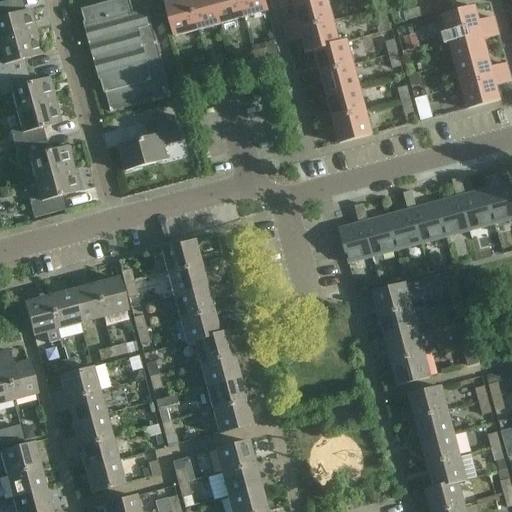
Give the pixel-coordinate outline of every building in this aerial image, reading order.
[(112,112),(172,95),(152,22),(149,23),(146,12),(141,14),(134,16),(130,0),(116,0),(82,10),(105,93),(106,93),(112,112)] [(199,30),(190,0),(179,0),(166,4),(175,37),(199,30)] [(215,0),(190,0),(199,30),(222,24),(215,0)] [(239,0),(215,0),(222,24),(245,18),(239,0)] [(265,0),(239,0),(245,18),(269,11),(265,0)] [(284,25),(286,34),(334,21),(327,0),(321,0),(294,7),(298,21),(284,25)] [(464,0),(450,0),(452,8),(466,5),(464,0)] [(0,41),(35,32),(29,9),(11,14),(7,1),(0,2),(0,41)] [(430,5),(416,8),(419,17),(432,14),(430,5)] [(443,16),(449,40),(497,27),(495,18),(480,22),(476,7),(443,16)] [(416,8),(404,12),(406,21),(419,17),(416,8)] [(334,21),(286,34),(289,43),(303,39),(307,54),(315,52),(314,51),(340,44),(340,43),(334,21)] [(497,27),(449,40),(455,62),(489,54),(485,39),(499,36),(497,27)] [(0,79),(26,72),(23,60),(42,55),(35,32),(0,41),(0,54),(1,59),(0,59),(0,79)] [(395,40),(386,42),(389,55),(398,52),(395,40)] [(314,51),(315,52),(321,74),(354,65),(347,41),(340,43),(340,44),(314,51)] [(267,49),(255,52),(257,61),(269,58),(267,49)] [(255,52),(241,56),(243,65),(257,61),(255,52)] [(402,66),(398,52),(389,55),(393,68),(402,66)] [(489,54),(455,62),(461,85),(509,72),(507,64),(492,68),(489,54)] [(220,61),(208,65),(211,73),(223,70),(220,61)] [(208,65),(195,68),(197,77),(211,73),(208,65)] [(354,65),(321,74),(327,97),(360,88),(354,65)] [(26,72),(0,79),(0,95),(11,93),(16,112),(54,101),(48,78),(29,83),(26,72)] [(509,72),(461,85),(467,109),(501,100),(497,86),(511,82),(509,72)] [(407,86),(398,89),(402,102),(411,100),(407,86)] [(360,88),(327,97),(333,120),(366,111),(360,88)] [(414,112),(411,100),(402,102),(405,115),(414,112)] [(9,131),(14,147),(45,139),(42,128),(60,123),(54,101),(16,112),(20,128),(9,131)] [(366,111),(333,120),(340,144),(373,135),(366,111)] [(119,146),(126,171),(168,159),(164,146),(182,141),(175,115),(145,123),(149,138),(119,146)] [(45,139),(14,147),(18,164),(29,161),(34,179),(73,169),(67,146),(48,151),(45,139)] [(508,174),(505,165),(496,168),(499,177),(508,174)] [(73,169),(34,179),(39,197),(28,200),(33,218),(64,210),(60,196),(79,191),(73,169)] [(456,181),(451,182),(453,190),(462,188),(460,179),(456,181)] [(511,193),(509,184),(484,191),(494,226),(511,220),(511,193)] [(462,188),(454,190),(456,199),(460,198),(470,232),(494,226),(484,191),(465,196),(462,188)] [(407,194),(403,195),(405,204),(414,201),(412,193),(407,194)] [(456,199),(436,204),(445,239),(470,232),(460,198),(456,199)] [(407,212),(388,217),(397,252),(421,245),(412,211),(416,210),(414,201),(405,204),(407,212)] [(416,210),(412,211),(421,245),(429,243),(445,239),(436,204),(416,210)] [(359,207),(354,208),(356,217),(365,214),(363,206),(359,207)] [(365,214),(356,217),(359,225),(364,224),(373,258),(397,252),(388,217),(368,223),(365,214)] [(359,225),(339,231),(344,250),(348,265),(373,258),(364,224),(359,225)] [(160,250),(167,273),(200,264),(194,241),(160,250)] [(200,264),(167,273),(173,296),(206,288),(200,264)] [(121,272),(124,285),(133,282),(130,269),(121,272)] [(117,278),(93,284),(103,317),(126,311),(117,278)] [(446,284),(450,297),(459,294),(455,281),(446,284)] [(133,282),(124,285),(128,298),(137,295),(133,282)] [(93,284),(70,290),(79,323),(103,317),(93,284)] [(373,293),(379,317),(412,308),(406,284),(373,293)] [(206,288),(173,296),(179,320),(212,311),(206,288)] [(70,290),(48,296),(56,330),(79,323),(70,290)] [(459,294),(450,297),(453,309),(462,307),(459,294)] [(56,330),(48,296),(24,303),(33,336),(56,330)] [(412,308),(379,317),(385,340),(419,331),(412,308)] [(212,311),(179,320),(185,344),(193,341),(218,334),(218,333),(212,311)] [(133,318),(137,331),(145,329),(142,316),(133,318)] [(459,330),(463,343),(471,341),(468,328),(459,330)] [(145,329),(137,331),(143,354),(152,352),(157,350),(154,340),(149,341),(145,329)] [(193,341),(199,364),(232,355),(226,331),(218,333),(218,334),(193,341)] [(419,331),(385,340),(392,363),(425,354),(419,331)] [(471,341),(463,343),(466,356),(475,354),(471,341)] [(124,344),(111,348),(113,357),(126,353),(124,344)] [(113,357),(111,348),(98,351),(100,360),(113,357)] [(8,351),(0,352),(0,357),(12,401),(35,395),(26,361),(12,365),(8,351)] [(152,352),(143,354),(149,377),(158,375),(152,352)] [(425,354),(392,363),(398,387),(431,378),(425,354)] [(232,355),(199,364),(205,387),(239,378),(232,355)] [(0,404),(12,401),(0,357),(0,404)] [(77,357),(65,361),(67,369),(80,366),(77,357)] [(67,369),(65,361),(52,364),(54,373),(67,369)] [(48,396),(50,404),(98,391),(92,367),(59,377),(63,392),(48,396)] [(499,372),(486,376),(488,385),(501,381),(499,372)] [(158,375),(149,377),(152,390),(161,388),(158,375)] [(239,378),(205,387),(211,410),(245,401),(239,378)] [(489,385),(492,398),(501,396),(498,383),(489,385)] [(475,389),(479,402),(488,399),(484,386),(475,389)] [(409,395),(415,419),(448,411),(442,387),(409,395)] [(98,391),(50,404),(53,413),(67,409),(71,424),(105,414),(98,391)] [(501,396),(492,398),(496,411),(505,409),(501,396)] [(488,399),(479,402),(482,415),(491,412),(488,399)] [(245,401),(211,410),(218,434),(251,425),(245,401)] [(158,411),(161,424),(170,421),(167,408),(158,411)] [(448,411),(415,419),(421,442),(454,434),(448,411)] [(61,442),(63,451),(111,437),(105,414),(71,424),(75,438),(61,442)] [(170,421),(161,424),(165,437),(174,434),(170,421)] [(501,432),(505,444),(511,442),(511,435),(510,429),(501,432)] [(488,435),(491,448),(500,446),(497,433),(488,435)] [(454,434),(421,442),(428,465),(460,457),(454,434)] [(111,437),(63,451),(65,459),(80,456),(84,470),(117,461),(111,437)] [(214,450),(220,474),(253,465),(247,441),(214,450)] [(0,451),(0,456),(5,476),(39,467),(32,443),(0,451)] [(500,446),(491,448),(495,461),(504,459),(500,446)] [(460,457),(428,465),(434,488),(434,489),(459,482),(467,480),(460,457)] [(117,461),(84,470),(90,494),(124,484),(117,461)] [(151,477),(160,474),(157,461),(147,463),(151,477)] [(253,465),(220,474),(227,497),(260,488),(253,465)] [(39,467),(5,476),(11,499),(45,490),(39,467)] [(174,472),(178,485),(187,482),(183,469),(174,472)] [(500,481),(504,494),(511,492),(511,489),(509,479),(500,481)] [(187,482),(178,485),(181,498),(190,495),(187,482)] [(426,490),(431,511),(438,511),(465,505),(459,482),(434,489),(434,488),(426,490)] [(260,488),(227,497),(230,511),(262,511),(266,511),(260,488)] [(50,511),(45,490),(11,499),(14,511),(50,511)] [(102,505),(103,511),(139,511),(135,496),(102,505)] [(167,498),(170,511),(179,509),(176,496),(167,498)]
